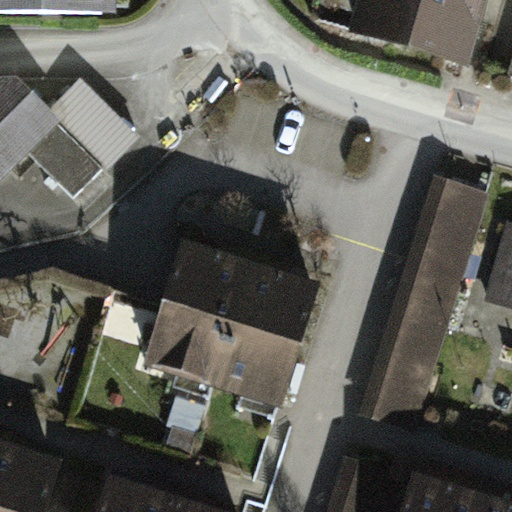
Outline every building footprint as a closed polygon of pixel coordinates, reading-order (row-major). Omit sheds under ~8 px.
[(139,0),(0,0),(0,11),(139,21),(139,0)] [(490,0),(364,0),(352,46),(469,79),(490,0)] [(0,192),(2,194),(30,167),(75,213),(145,151),(89,93),(67,118),(22,88),(0,93),(0,192)] [(492,204),(436,188),(365,428),(421,444),(492,204)] [(511,233),(506,232),(485,308),(511,315),(511,233)] [(329,288),(196,249),(160,372),(293,411),(329,288)] [(43,511),(56,466),(0,450),(0,511),(43,511)] [(381,511),(389,482),(345,470),(332,511),(381,511)] [(511,511),(511,508),(420,479),(409,511),(511,511)] [(208,511),(115,485),(107,511),(208,511)]
